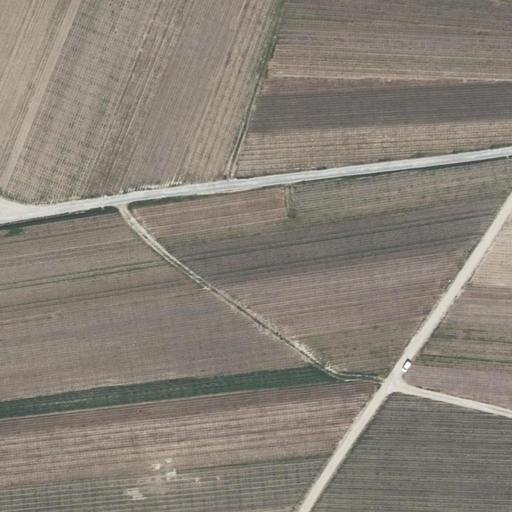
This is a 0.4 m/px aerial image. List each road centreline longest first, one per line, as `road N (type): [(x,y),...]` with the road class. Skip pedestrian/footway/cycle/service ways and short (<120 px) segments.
road 1 (unclassified): [(0,220),(287,170),(511,148)]
road 2 (track): [(385,386),(326,371),(97,199)]
road 3 (track): [(385,386),(511,195)]
road 4 (track): [(287,0),(230,179)]
road 5 (track): [(385,386),(305,511)]
road 6 (track): [(385,386),(511,417)]
